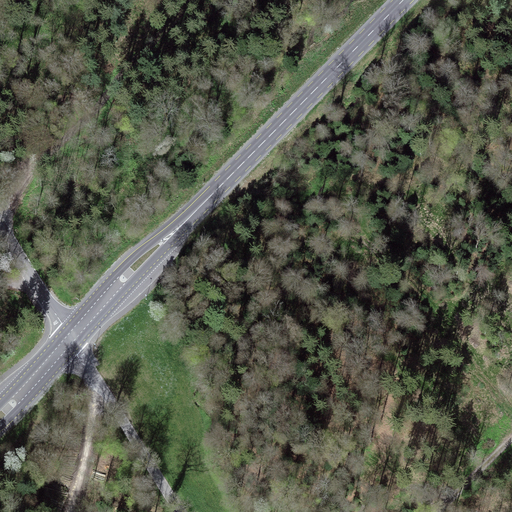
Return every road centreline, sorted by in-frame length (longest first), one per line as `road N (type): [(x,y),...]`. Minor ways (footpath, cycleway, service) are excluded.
road 1 (primary): [(403,0),(69,340)]
road 2 (track): [(0,224),(35,162),(75,130),(187,0)]
road 3 (unclassified): [(69,340),(180,511)]
road 4 (residential): [(0,226),(69,340)]
road 5 (track): [(99,385),(70,511)]
